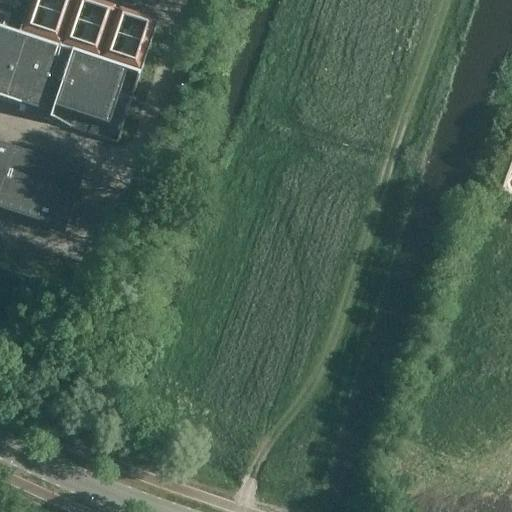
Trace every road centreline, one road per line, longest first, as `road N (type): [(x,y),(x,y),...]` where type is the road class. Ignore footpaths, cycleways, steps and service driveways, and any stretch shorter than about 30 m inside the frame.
road 1 (track): [(443,0),(331,330),(269,423),(241,511)]
road 2 (tertiary): [(162,511),(0,443)]
